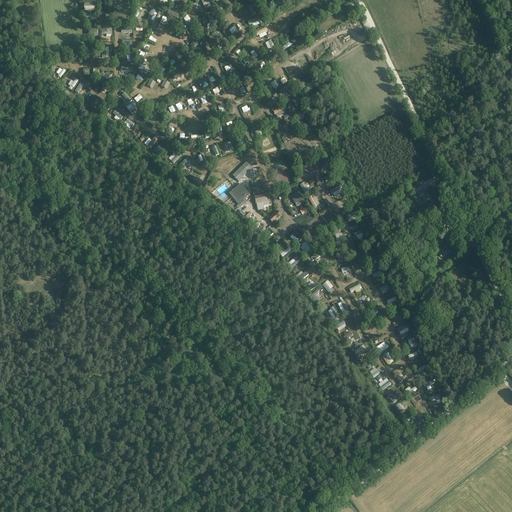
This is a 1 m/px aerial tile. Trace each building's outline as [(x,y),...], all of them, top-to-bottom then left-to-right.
[(136,5),(132,16),(136,18),(140,6),(136,5)] [(146,17),(154,20),(158,12),(155,11),(156,8),(150,6),(146,17)] [(168,8),(166,12),(176,16),(178,13),(175,12),(176,9),(173,7),(172,10),(168,8)] [(252,16),(245,19),(249,27),(256,24),(252,16)] [(226,25),(228,31),(238,28),(236,22),(226,25)] [(102,55),(109,54),(108,44),(101,45),(102,55)] [(197,47),(193,51),(201,59),(208,52),(202,47),(200,49),(197,47)] [(246,64),(251,61),(248,55),(243,58),(246,64)] [(285,65),(288,70),(299,64),(296,59),(285,65)] [(158,63),(163,70),(167,67),(163,60),(158,63)] [(233,67),(230,62),(223,66),(225,71),(233,67)] [(56,70),(59,72),(56,76),(60,79),(67,69),(63,66),(62,67),(60,65),(56,70)] [(277,75),(282,82),(286,79),(281,72),(277,75)] [(79,78),(73,74),(67,85),(73,88),(79,78)] [(161,84),(167,87),(170,81),(164,78),(161,84)] [(273,88),(278,83),(273,78),(268,82),(273,88)] [(80,79),(75,89),(79,92),(84,82),(80,79)] [(136,98),(141,93),(137,89),(132,94),(136,98)] [(125,90),(122,94),(129,102),(133,98),(125,90)] [(128,108),(136,103),(134,99),(126,104),(128,108)] [(273,107),(275,111),(283,108),(281,103),(273,107)] [(116,113),(114,115),(119,119),(123,113),(115,107),(113,110),(116,113)] [(300,113),(294,118),(298,122),(303,117),(300,113)] [(282,129),(278,132),(284,141),(286,139),(288,143),(293,140),(286,130),(284,132),(282,129)] [(152,138),(149,136),(145,142),(152,146),(157,136),(153,134),(152,138)] [(239,135),(241,143),(247,141),(246,134),(239,135)] [(229,150),(233,148),(229,140),(225,142),(229,150)] [(182,168),(186,164),(185,162),(187,159),(184,157),(177,164),(182,168)] [(232,176),(235,178),(238,182),(252,168),(246,162),(232,176)] [(285,165),(276,169),(282,180),(290,176),(285,165)] [(204,172),(197,181),(201,183),(208,175),(204,172)] [(307,182),(304,183),(303,180),(299,182),(304,192),(311,189),(307,182)] [(250,195),(241,184),(232,191),(231,191),(232,191),(229,194),(238,205),(250,195)] [(420,200),(422,199),(425,203),(430,199),(424,190),(417,195),(414,197),(417,202),(420,200)] [(291,197),(293,201),(297,207),(305,202),(299,192),(291,197)] [(319,203),(314,193),(311,195),(317,204),(319,203)] [(264,195),(254,197),(256,204),(258,211),(264,210),(263,207),(269,205),(268,201),(269,201),(268,198),(269,198),(269,197),(268,197),(268,195),(264,196),(264,195)] [(237,206),(239,209),(247,202),(245,200),(237,206)] [(433,203),(427,207),(432,214),(437,211),(433,203)] [(276,209),(267,215),(271,221),(280,215),(276,209)] [(299,243),(304,252),(313,247),(307,238),(299,243)] [(439,251),(443,258),(451,253),(448,249),(450,247),(449,245),(439,251)] [(278,250),(282,255),(287,251),(283,246),(278,250)] [(307,268),(298,274),(301,278),(310,273),(307,268)] [(326,280),(321,283),(329,293),(334,290),(326,280)] [(349,287),(351,293),(358,290),(357,288),(361,286),(360,282),(349,287)] [(316,301),(321,298),(316,289),(311,292),(316,301)] [(364,294),(355,298),(358,304),(367,300),(364,294)] [(342,311),(348,309),(344,298),(338,301),(342,311)] [(330,305),(331,308),(329,308),(332,317),(338,315),(334,304),(330,305)] [(417,309),(419,313),(427,309),(424,305),(417,309)] [(343,319),(336,322),(339,328),(346,324),(343,319)] [(397,328),(401,335),(410,330),(405,323),(397,328)] [(352,340),(350,336),(353,334),(350,330),(344,334),(349,342),(352,340)] [(379,351),(388,347),(385,340),(376,344),(379,351)] [(474,347),(476,351),(484,346),(481,342),(474,347)] [(356,353),(366,348),(364,343),(354,348),(356,353)] [(373,375),(381,371),(380,367),(377,368),(376,365),(370,367),(373,375)] [(394,374),(399,380),(403,378),(398,371),(394,374)]
